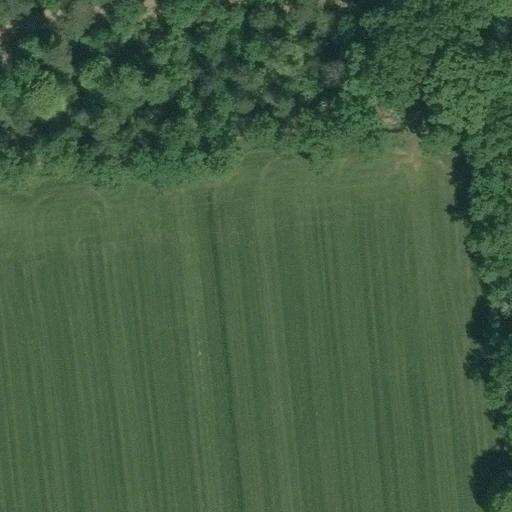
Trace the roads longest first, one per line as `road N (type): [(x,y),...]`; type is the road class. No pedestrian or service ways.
road 1 (track): [(511,52),(254,0)]
road 2 (track): [(120,0),(0,33)]
